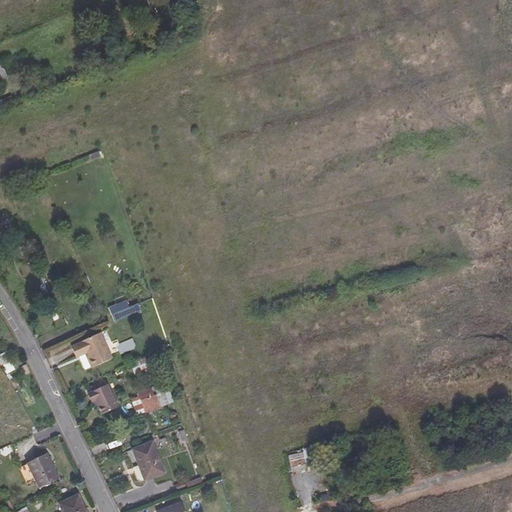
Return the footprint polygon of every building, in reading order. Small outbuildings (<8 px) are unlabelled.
[(96,246),(91,230),(85,232),(90,248),(96,246)] [(115,238),(113,231),(102,236),(104,242),(115,238)] [(114,306),(126,301),(124,296),(111,301),(114,306)] [(141,310),(138,303),(129,307),(126,301),(114,306),(108,309),(114,321),(141,310)] [(73,346),(78,357),(85,354),(91,369),(111,359),(100,333),(79,343),(73,346)] [(130,363),(155,351),(154,348),(129,360),(130,363)] [(6,355),(0,358),(0,363),(2,367),(10,362),(6,355)] [(130,364),(134,375),(149,369),(145,358),(130,364)] [(145,412),(173,402),(167,383),(138,394),(145,412)] [(89,393),(93,403),(95,402),(101,415),(118,408),(107,384),(89,393)] [(187,440),(183,430),(178,432),(181,442),(187,440)] [(140,465),(145,481),(164,473),(152,442),(132,450),(138,466),(140,465)] [(312,447),(286,453),(290,469),(316,463),(312,447)] [(27,463),(39,489),(59,479),(46,454),(27,463)] [(84,511),(77,496),(59,504),(62,511),(84,511)] [(184,511),(180,503),(157,511),(184,511)]
